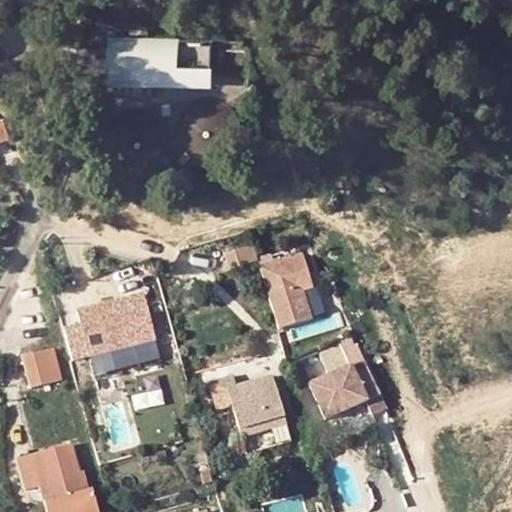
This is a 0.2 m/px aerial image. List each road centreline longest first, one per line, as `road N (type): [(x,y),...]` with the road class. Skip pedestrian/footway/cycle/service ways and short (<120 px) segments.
road 1 (residential): [(0,72),(27,106),(37,143),(33,211),(0,303)]
road 2 (unknown): [(33,211),(178,261)]
